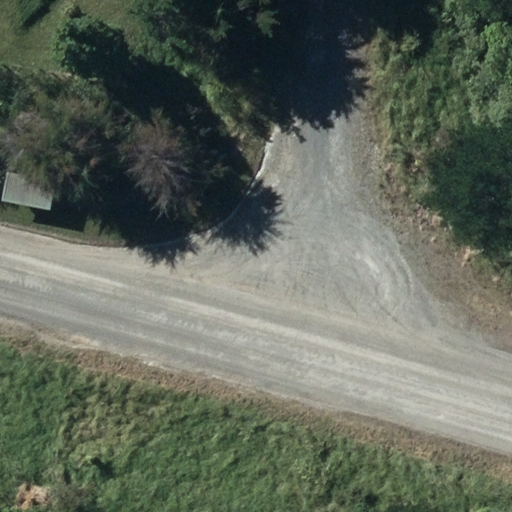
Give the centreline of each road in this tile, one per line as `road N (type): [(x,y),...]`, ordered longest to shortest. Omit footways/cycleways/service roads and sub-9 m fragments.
road 1 (unclassified): [(511,412),(0,262)]
road 2 (track): [(327,0),(276,342)]
